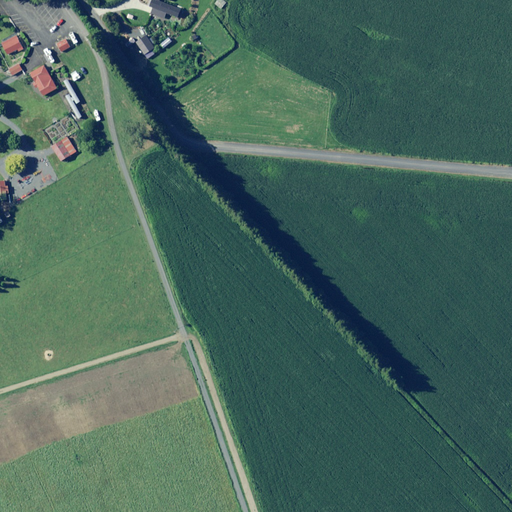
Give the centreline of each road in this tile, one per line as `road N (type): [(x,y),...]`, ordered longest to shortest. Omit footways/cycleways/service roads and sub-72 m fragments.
road 1 (track): [(511,171),(190,144),(173,135),(81,0)]
road 2 (track): [(84,33),(246,511)]
road 3 (track): [(185,335),(0,391)]
